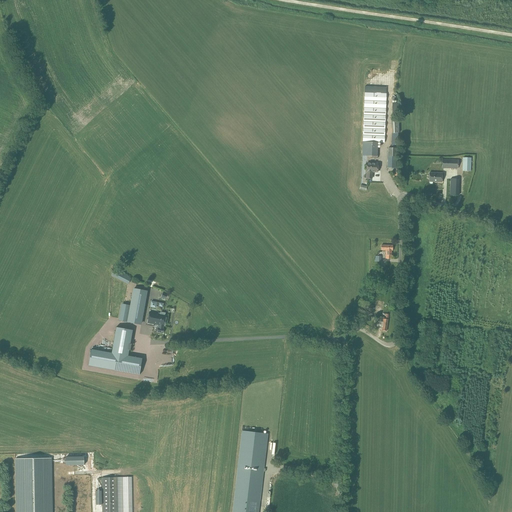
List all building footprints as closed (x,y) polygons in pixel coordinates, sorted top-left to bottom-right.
[(370,73),(370,83),(380,83),(380,73),(370,73)] [(387,94),(364,93),(362,142),(362,156),(368,156),(373,156),(373,158),(377,159),(378,143),(385,143),(387,94)] [(397,148),(398,148),(398,133),(399,133),(400,118),(392,118),(392,126),(392,133),(391,148),(388,148),(387,168),(396,169),(396,157),(397,157),(397,148)] [(471,158),(463,158),(463,171),(471,171),(471,158)] [(458,160),(442,159),(442,168),(458,169),(458,160)] [(378,172),(378,164),(367,163),(366,171),(367,171),(367,175),(366,175),(364,175),(364,177),(366,178),(367,178),(367,179),(372,179),(372,172),(378,172)] [(430,173),(429,182),(442,182),(442,173),(430,173)] [(382,245),(381,250),(386,250),(386,256),(385,256),(385,258),(386,258),(386,259),(392,259),(392,251),(393,251),(393,246),(382,245)] [(131,278),(114,270),(112,275),(129,283),(131,278)] [(141,323),(147,291),(134,289),(129,317),(128,317),(127,322),(128,322),(136,324),(141,323)] [(122,304),(119,320),(127,322),(128,317),(130,305),(122,304)] [(160,312),(160,314),(150,312),(148,323),(158,325),(158,328),(158,332),(163,333),(164,329),(163,329),(164,326),(166,315),(165,315),(165,313),(160,312)] [(378,326),(383,327),(382,330),(387,331),(388,319),(389,314),(386,314),(386,319),(384,319),(385,317),(379,316),(378,326)] [(88,366),(139,375),(140,375),(139,375),(142,358),(142,359),(142,358),(128,356),(129,350),(130,350),(129,350),(130,344),(131,344),(133,330),(133,331),(116,328),(116,327),(112,353),(91,349),(92,350),(89,366),(88,366)] [(258,511),(260,501),(263,472),(265,472),(266,469),(264,469),(267,441),(268,434),(242,431),(241,436),(241,439),(238,469),(232,511),(258,511)] [(56,466),(73,466),(73,457),(56,458),(56,466)] [(52,511),(52,458),(15,459),(16,511),(52,511)] [(128,511),(128,477),(101,478),(101,511),(128,511)]
